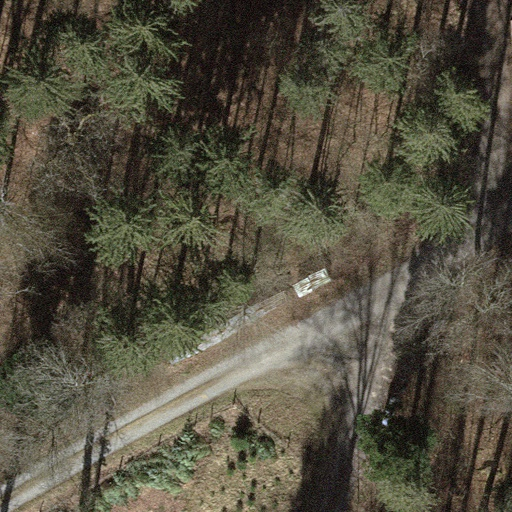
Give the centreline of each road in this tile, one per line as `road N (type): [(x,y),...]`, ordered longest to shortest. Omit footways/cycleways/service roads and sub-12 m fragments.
road 1 (track): [(0,498),(298,333)]
road 2 (track): [(511,204),(487,219),(465,345),(298,333)]
road 3 (track): [(487,219),(502,87),(463,0)]
road 4 (track): [(437,511),(465,345)]
